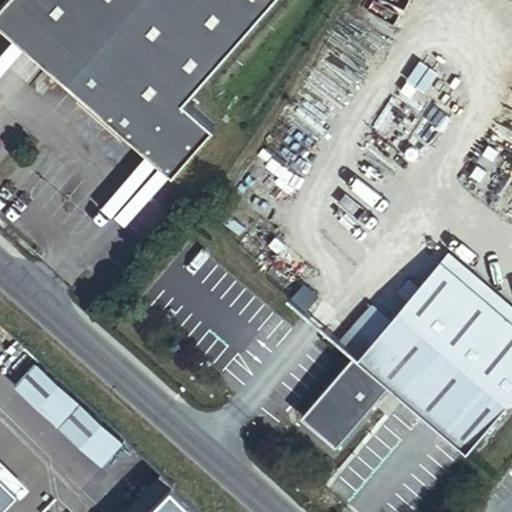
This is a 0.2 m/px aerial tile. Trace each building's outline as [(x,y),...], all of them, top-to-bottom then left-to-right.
[(50,33),(10,0),(0,0),(0,24),(32,54),(50,33)] [(276,0),(10,0),(50,33),(32,54),(175,177),(216,130),(186,104),(276,0)] [(511,311),(439,253),(432,261),(511,325),(511,311)] [(462,451),(511,392),(511,325),(432,261),(297,416),(331,445),(382,384),(462,451)] [(14,382),(104,460),(125,435),(35,358),(14,382)] [(0,511),(197,511),(192,507),(172,487),(146,511),(0,511),(0,509),(17,492),(0,475),(0,511)]
